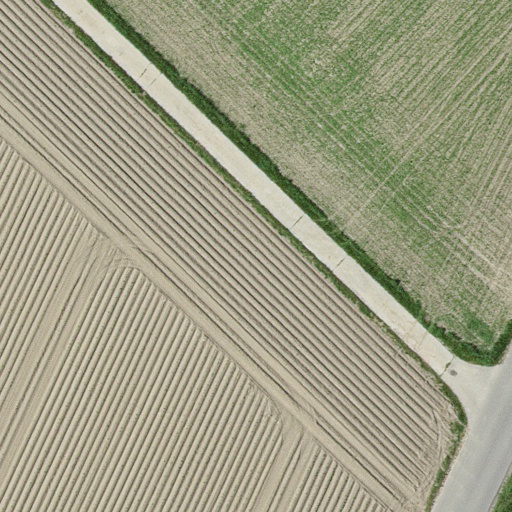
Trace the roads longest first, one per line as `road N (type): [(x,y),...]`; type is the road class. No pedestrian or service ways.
road 1 (track): [(70,0),(502,420)]
road 2 (tertiary): [(511,402),(461,511)]
